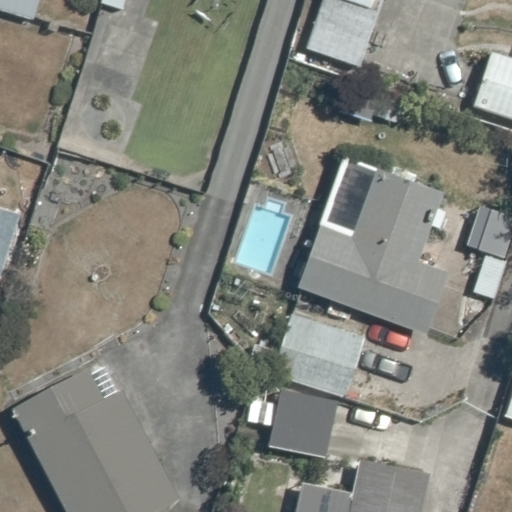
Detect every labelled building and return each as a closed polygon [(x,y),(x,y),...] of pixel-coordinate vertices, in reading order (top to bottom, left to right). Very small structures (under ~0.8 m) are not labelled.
[(38,0),(0,0),(0,10),(34,19),(38,0)] [(318,0),(302,48),(358,67),(380,0),(318,0)] [(511,56),(490,50),(472,104),(511,117),(511,56)] [(448,273),(458,244),(505,260),(511,241),(511,215),(473,202),(341,155),(318,221),(293,212),(269,278),(426,334),(448,273)] [(0,248),(11,209),(0,205),(0,248)] [(322,459),(340,396),(422,420),(467,402),(472,365),(291,313),(273,375),(286,379),(285,381),(267,444),(322,459)] [(172,511),(169,506),(182,499),(106,352),(11,401),(68,511),(172,511)] [(304,500),(301,511),(423,511),(421,464),(355,468),(357,509),(304,500)]
